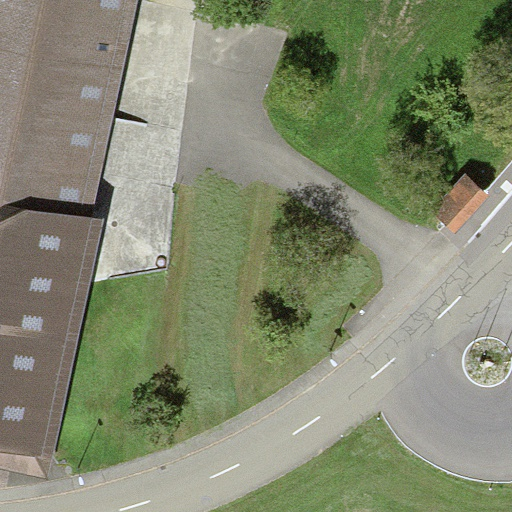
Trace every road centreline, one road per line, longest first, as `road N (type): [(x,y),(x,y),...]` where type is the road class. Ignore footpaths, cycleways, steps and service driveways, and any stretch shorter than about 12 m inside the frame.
road 1 (tertiary): [(511,241),(393,357),(302,428),(119,511)]
road 2 (track): [(201,106),(458,298)]
